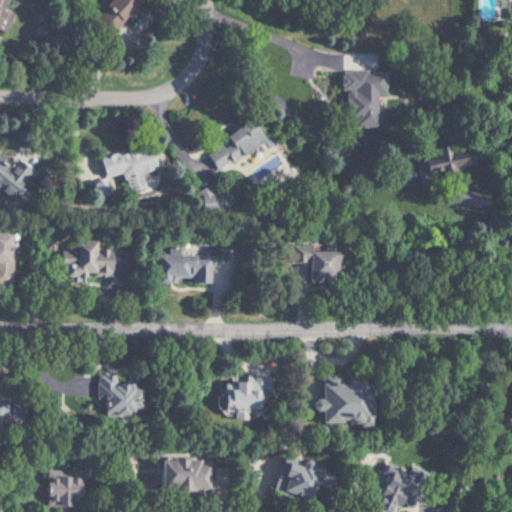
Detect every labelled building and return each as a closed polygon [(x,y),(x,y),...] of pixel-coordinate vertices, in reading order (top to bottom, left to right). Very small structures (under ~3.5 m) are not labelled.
[(104,40),(122,7),(110,0),(100,0),(84,29),(104,40)] [(353,128),(374,128),(374,92),(384,92),(384,73),(340,72),(340,120),(353,120),(353,128)] [(198,153),(211,172),(256,142),(243,123),(198,153)] [(461,173),(460,148),(428,149),(428,158),(418,159),(419,175),(461,173)] [(148,150),(133,155),(131,149),(95,161),(101,179),(118,173),(124,193),(142,187),(138,174),(153,168),(148,150)] [(106,278),(106,251),(88,251),(88,242),(64,241),(64,248),(54,248),(54,267),(59,267),(59,277),(106,278)] [(305,252),(305,245),(283,245),(283,264),(300,263),(300,280),(323,279),(323,273),(330,273),(330,252),(305,252)] [(205,284),(205,259),(170,258),(171,249),(160,248),(159,256),(148,255),(148,284),(161,284),(161,282),(170,283),(170,277),(185,278),(185,284),(205,284)] [(136,414),(135,385),(113,386),(113,375),(92,376),(93,400),(101,399),(101,415),(136,414)] [(217,384),(217,411),(230,411),(230,420),(245,420),(245,411),(258,411),(258,378),(241,378),(241,384),(217,384)] [(314,424),(338,424),(356,423),(355,399),(341,399),(340,385),(309,386),(310,413),(313,412),(314,424)] [(204,468),(192,468),(192,460),(155,459),(155,488),(171,488),(171,497),(203,497),(204,468)] [(274,491),(308,497),(314,465),(280,459),(274,491)] [(380,511),(387,511),(390,502),(402,505),(408,481),(397,478),(399,470),(379,465),(369,509),(380,511)] [(76,501),(77,474),(44,473),(43,497),(49,497),(49,505),(68,506),(68,501),(76,501)]
